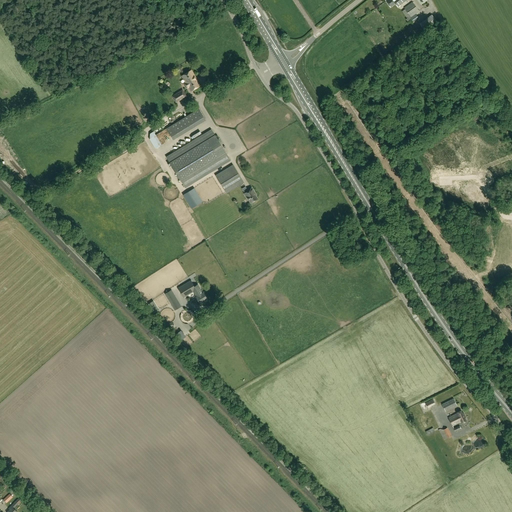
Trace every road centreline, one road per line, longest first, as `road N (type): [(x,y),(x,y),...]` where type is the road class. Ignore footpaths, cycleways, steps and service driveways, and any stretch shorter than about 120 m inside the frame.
road 1 (unclassified): [(511,445),(400,294),(299,114),(259,75)]
road 2 (primary): [(323,129),(424,299),(511,415)]
road 3 (primary): [(511,409),(425,294),(323,129)]
road 4 (unknown): [(357,213),(226,298),(205,309),(189,304)]
road 5 (unclassified): [(145,130),(253,65)]
